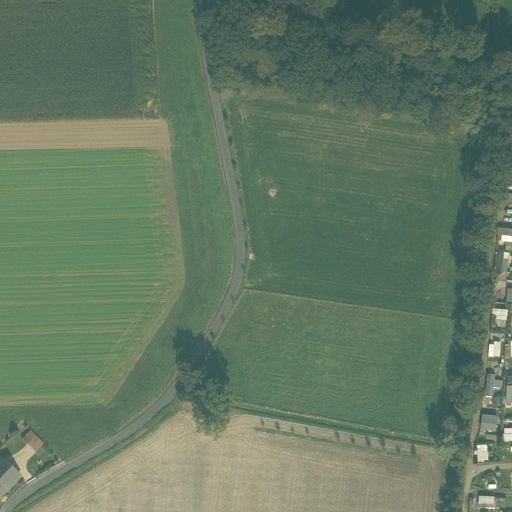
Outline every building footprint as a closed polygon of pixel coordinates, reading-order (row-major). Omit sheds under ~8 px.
[(511,231),(505,229),(502,241),(511,243),(511,241),(511,231)] [(506,320),(507,311),(497,310),(496,319),(506,320)] [(497,431),(497,416),(481,415),(481,431),(497,431)] [(503,442),(511,441),(511,421),(510,421),(511,429),(502,429),(503,442)] [(43,445),(35,437),(26,446),(34,453),(41,447),(43,445)] [(477,462),(488,461),(487,446),(477,446),(477,462)] [(41,447),(34,453),(38,457),(44,451),(41,447)] [(0,487),(6,492),(20,477),(1,460),(0,460),(0,487)] [(495,509),(495,497),(479,497),(479,508),(495,509)]
